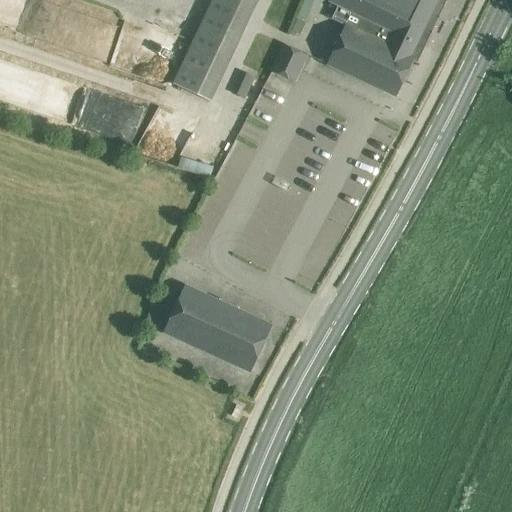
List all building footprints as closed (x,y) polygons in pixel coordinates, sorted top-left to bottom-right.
[(212,0),(173,84),(211,102),(259,0),(212,0)] [(346,25),(328,65),(397,97),(398,94),(414,59),(418,61),(440,15),(433,11),(438,0),(331,0),(331,2),(339,6),(333,19),(346,25)] [(35,2),(27,33),(65,44),(64,45),(110,58),(119,25),(35,2)] [(308,57),(285,46),(273,71),(295,82),(301,70),(308,57)] [(179,283),(157,330),(244,370),(266,323),(179,283)]
